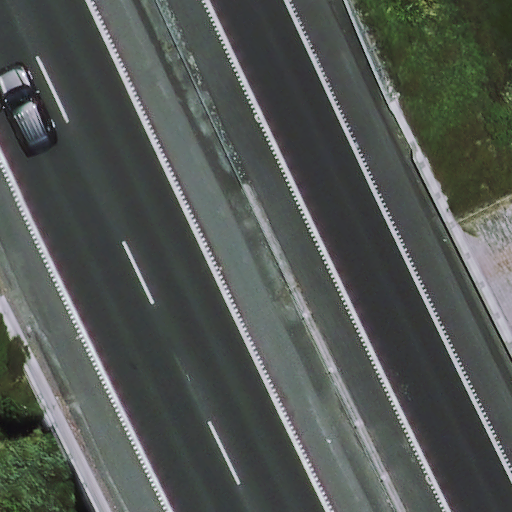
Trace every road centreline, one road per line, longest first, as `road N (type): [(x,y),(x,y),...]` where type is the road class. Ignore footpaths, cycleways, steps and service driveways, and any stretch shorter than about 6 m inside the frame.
road 1 (motorway): [(265,511),(22,0)]
road 2 (motorway): [(278,0),(376,224),(511,482)]
